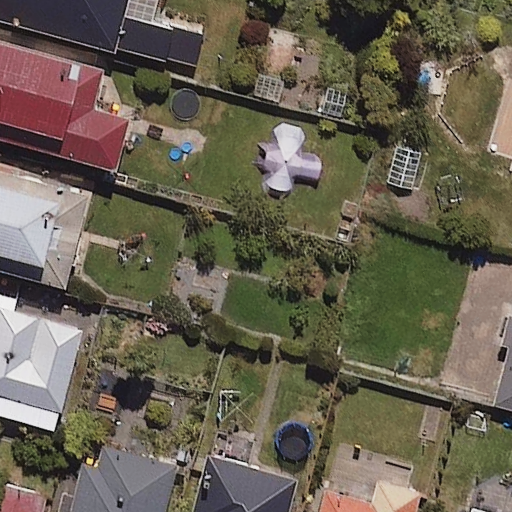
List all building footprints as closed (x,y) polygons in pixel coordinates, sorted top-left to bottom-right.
[(158,0),(0,0),(0,21),(112,56),(114,50),(192,74),(203,38),(152,21),(158,0)] [(100,79),(0,51),(0,142),(116,175),(130,124),(91,114),(100,79)] [(89,199),(0,175),(0,274),(64,292),(89,199)] [(17,301),(0,296),(0,419),(57,435),(84,332),(14,314),(17,301)] [(511,343),(494,407),(511,412),(511,343)] [(79,466),(67,511),(164,511),(176,469),(104,451),(99,471),(79,466)] [(292,511),(300,483),(206,457),(191,511),(292,511)] [(0,481),(0,511),(44,511),(49,494),(0,481)] [(324,493),(318,511),(418,511),(423,497),(378,485),(372,506),(324,493)]
